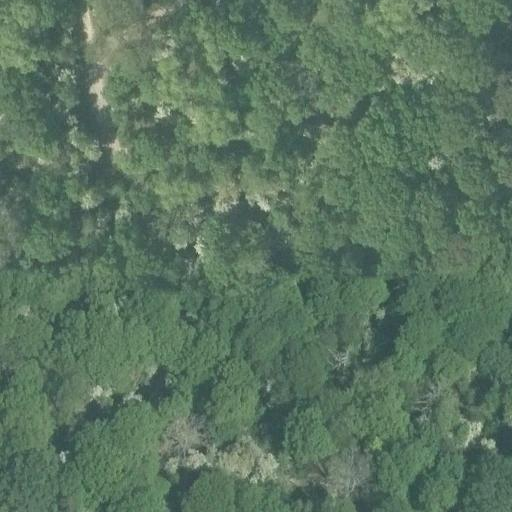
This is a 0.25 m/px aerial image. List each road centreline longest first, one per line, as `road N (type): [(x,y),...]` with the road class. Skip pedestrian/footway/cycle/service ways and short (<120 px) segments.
road 1 (track): [(165,281),(111,137),(80,0)]
road 2 (track): [(148,511),(146,431),(178,324),(165,281)]
road 3 (track): [(90,56),(196,0)]
